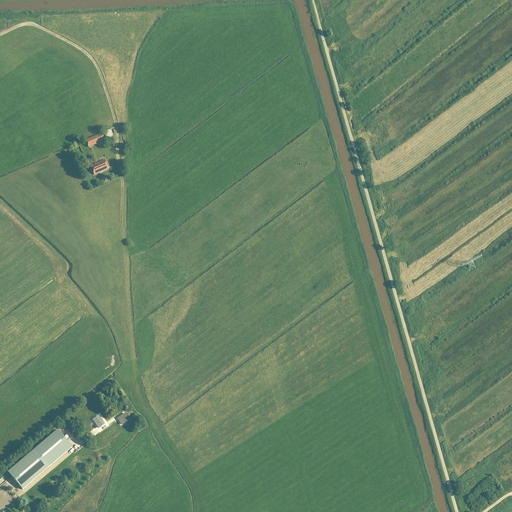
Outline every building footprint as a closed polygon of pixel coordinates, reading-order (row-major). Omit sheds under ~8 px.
[(90,139),(92,145),(100,142),(100,143),(104,141),(101,135),(98,137),(97,136),(90,139)] [(108,170),(104,160),(90,166),(94,175),(108,170)] [(122,425),(129,421),(124,414),(118,419),(122,425)] [(58,431),(8,473),(23,490),(72,448),(58,431)] [(477,503),(469,508),(470,511),(474,511),(480,509),(477,503)]
